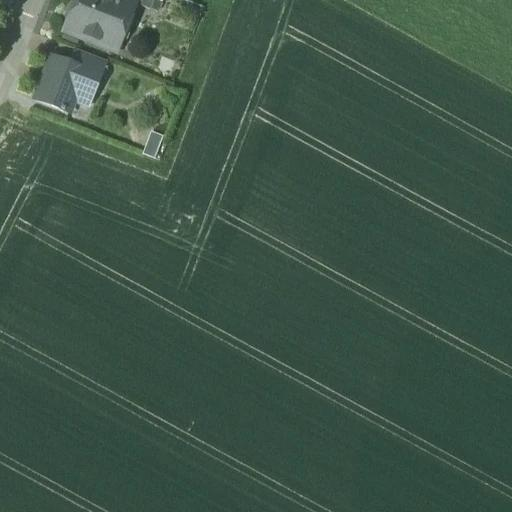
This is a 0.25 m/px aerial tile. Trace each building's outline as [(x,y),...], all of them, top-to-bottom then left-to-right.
[(128,0),(72,0),(67,15),(68,16),(62,32),(100,47),(104,36),(120,42),(135,5),(135,3),(128,0)] [(152,0),(128,0),(135,3),(135,5),(148,10),(152,0)] [(105,63),(74,51),(68,65),(99,79),(105,63)] [(68,66),(51,59),(34,101),(60,111),(60,112),(63,113),(63,112),(68,114),(76,93),(82,90),(93,94),(99,79),(68,65),(68,66)] [(83,118),(88,104),(76,99),(70,113),(83,118)] [(150,137),(143,155),(153,159),(160,141),(150,137)]
